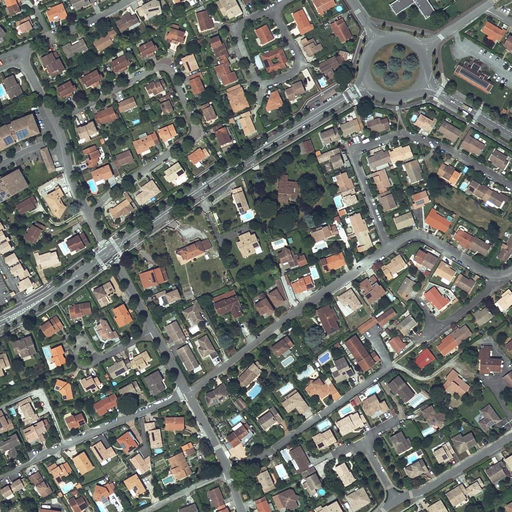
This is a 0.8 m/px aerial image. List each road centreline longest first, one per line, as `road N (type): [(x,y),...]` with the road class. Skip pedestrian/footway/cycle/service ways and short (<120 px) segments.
road 1 (residential): [(89,208),(189,139),(194,123),(166,64),(57,122)]
road 2 (tertiary): [(369,84),(112,250)]
road 3 (residential): [(389,247),(356,149),(409,136),(511,185)]
road 4 (residential): [(187,394),(389,247)]
road 5 (residential): [(0,474),(187,394)]
road 6 (residential): [(228,471),(390,368)]
road 7 (residential): [(272,8),(237,28),(255,78),(265,85),(295,72),(298,57)]
road 8 (residential): [(390,368),(428,378),(503,321)]
road 9 (residential): [(511,437),(401,506)]
